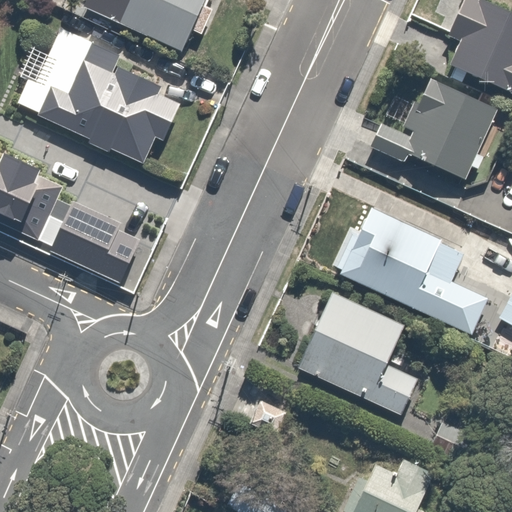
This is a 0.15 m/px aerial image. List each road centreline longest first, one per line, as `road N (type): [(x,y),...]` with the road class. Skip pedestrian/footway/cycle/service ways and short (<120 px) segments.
road 1 (residential): [(158,353),(196,317),(342,0)]
road 2 (residential): [(0,506),(44,411),(81,375)]
road 3 (residential): [(0,278),(71,310),(103,341)]
